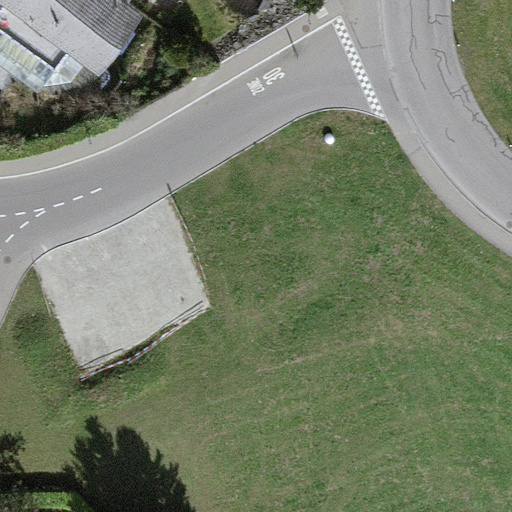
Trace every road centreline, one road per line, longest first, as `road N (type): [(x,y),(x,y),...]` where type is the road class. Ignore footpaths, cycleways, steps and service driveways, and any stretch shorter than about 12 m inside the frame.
road 1 (residential): [(0,225),(121,185),(341,63),(414,46)]
road 2 (tertiary): [(511,190),(461,152),(414,46)]
